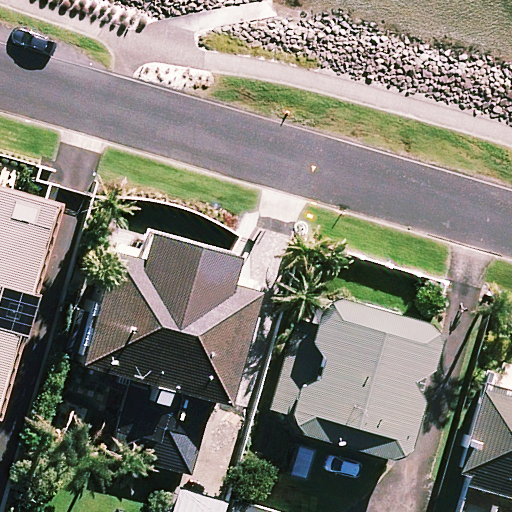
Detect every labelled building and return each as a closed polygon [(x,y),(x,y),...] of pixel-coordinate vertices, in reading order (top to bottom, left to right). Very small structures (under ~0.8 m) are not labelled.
[(19,281),(44,197),(9,187),(14,170),(0,166),(0,344),(4,332),(17,336),(32,285),(19,281)] [(69,361),(124,374),(106,451),(184,470),(202,393),(219,397),(235,329),(242,331),(246,313),(239,312),(246,284),(222,278),(230,243),(137,221),(130,252),(107,247),(95,298),(85,295),(72,350),(69,361)] [(430,324),(312,290),(303,321),(291,317),(267,402),(281,406),(276,423),(393,456),(430,324)] [(511,511),(511,366),(489,361),(456,481),(464,484),(456,511),(511,511)] [(379,464),(341,452),(331,483),(370,495),(379,464)] [(213,511),(216,504),(176,494),(171,511),(213,511)] [(287,511),(288,511),(227,496),(223,511),(287,511)]
